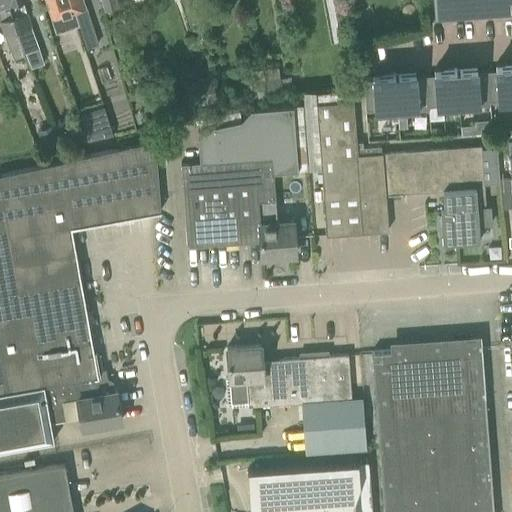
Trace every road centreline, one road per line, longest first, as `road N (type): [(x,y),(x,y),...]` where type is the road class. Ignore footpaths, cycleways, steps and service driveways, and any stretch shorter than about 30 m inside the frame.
road 1 (unclassified): [(190,511),(153,356),(157,330),(174,310),(511,284)]
road 2 (residential): [(511,39),(386,48)]
